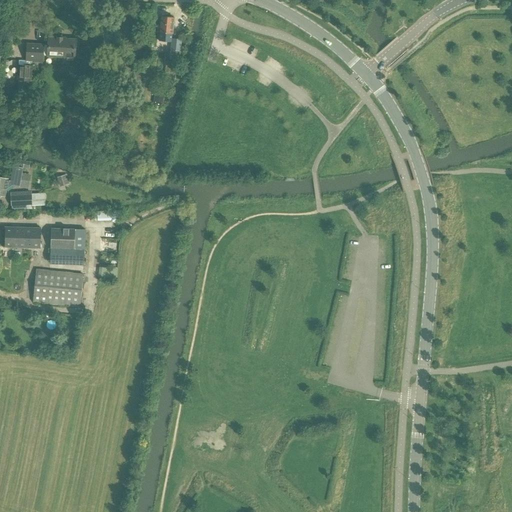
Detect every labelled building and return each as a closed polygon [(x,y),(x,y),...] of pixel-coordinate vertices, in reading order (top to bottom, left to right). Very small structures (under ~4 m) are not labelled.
[(171,38),(174,17),(161,16),(160,25),(158,25),(157,32),(159,32),(159,41),(171,42),(171,38)] [(69,39),(62,39),(62,38),(49,37),(48,46),(43,45),(27,44),(26,61),(19,60),(19,65),(18,65),(18,80),(18,94),(28,95),(28,80),(31,81),(32,66),(31,66),(32,62),(42,62),(43,55),(48,55),(48,56),(74,58),(75,48),(76,48),(77,39),(69,38),(69,39)] [(181,41),(182,39),(171,38),(171,42),(170,50),(178,51),(180,51),(181,41)] [(165,72),(176,74),(177,70),(173,69),(174,65),(166,64),(165,72)] [(153,103),(167,106),(168,95),(155,93),(153,103)] [(13,166),(23,168),(24,161),(14,159),(13,166)] [(23,168),(13,166),(10,181),(8,180),(8,179),(0,177),(0,195),(5,196),(6,189),(13,185),(20,186),(23,168)] [(70,184),(67,174),(57,177),(61,187),(62,187),(63,189),(69,187),(69,185),(70,184)] [(11,195),(11,204),(12,205),(42,204),(41,194),(11,195)] [(97,208),(97,219),(123,218),(123,208),(97,208)] [(4,247),(40,248),(41,228),(5,227),(4,247)] [(85,229),(51,228),(50,250),(75,250),(74,265),(84,265),(85,229)] [(36,270),(33,302),(80,306),(83,275),(36,270)]
